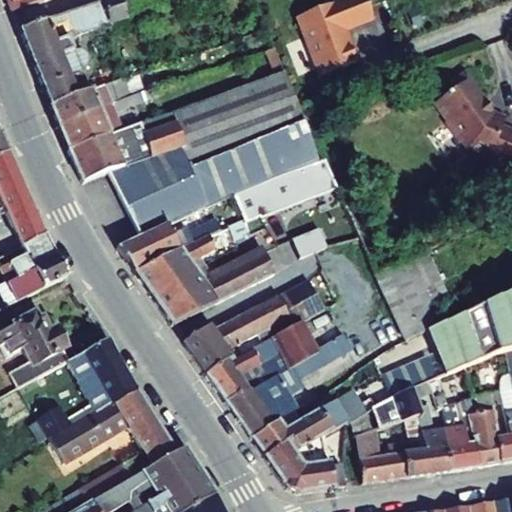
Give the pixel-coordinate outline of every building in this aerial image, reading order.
[(7,0),(12,14),(51,0),(7,0)] [(151,8),(148,0),(114,0),(19,32),(49,107),(79,97),(71,75),(80,72),(83,70),(84,69),(85,67),(86,65),(86,63),(86,59),(84,56),(82,54),(79,53),(77,53),(73,53),(68,40),(152,11),(151,8)] [(344,0),(296,19),(319,77),(356,62),(344,31),(372,20),(363,0),(344,0)] [(422,23),(417,10),(407,14),(411,27),(422,23)] [(79,97),(88,93),(80,72),(71,75),(79,97)] [(302,120),(284,73),(246,87),(263,132),(302,120)] [(504,123),(489,116),(490,114),(483,105),(485,103),(464,73),(448,85),(452,91),(434,104),(448,124),(445,125),(458,143),(462,140),(469,150),(488,159),(489,155),(511,164),(511,131),(502,127),(504,123)] [(142,94),(135,77),(123,80),(129,99),(142,94)] [(57,127),(129,99),(123,80),(88,93),(79,97),(49,107),(57,127)] [(189,166),(115,193),(139,239),(166,227),(234,197),(261,186),(294,175),(319,164),(302,120),(263,132),(246,87),(140,125),(154,158),(181,148),(189,166)] [(149,101),(146,93),(142,94),(129,99),(57,127),(68,153),(108,137),(107,132),(119,127),(113,114),(149,101)] [(106,175),(115,193),(189,166),(181,148),(154,158),(140,125),(108,137),(68,153),(82,185),(106,175)] [(0,204),(0,205),(20,249),(44,237),(8,154),(0,157),(0,204)] [(305,200),(334,188),(323,162),(319,164),(294,175),(305,200)] [(272,213),(261,186),(234,197),(245,223),(245,224),(272,213)] [(243,224),(227,230),(232,243),(248,237),(243,224)] [(115,250),(132,274),(207,238),(202,226),(187,233),(186,230),(171,238),(166,227),(139,239),(115,250)] [(273,276),(263,253),(213,278),(201,285),(187,266),(200,260),(232,243),(227,230),(207,238),(132,274),(170,327),(273,276)] [(291,241),(299,260),(326,249),(318,230),(291,241)] [(44,237),(20,249),(24,257),(0,269),(0,273),(5,284),(0,287),(0,296),(6,308),(65,280),(44,237)] [(426,254),(410,261),(438,327),(454,320),(426,254)] [(213,278),(200,260),(187,266),(201,285),(213,278)] [(404,342),(424,333),(438,327),(410,261),(375,276),(404,342)] [(249,339),(256,336),(261,345),(299,323),(324,310),(308,282),(238,319),(249,339)] [(438,327),(424,333),(444,377),(495,356),(504,354),(511,352),(511,294),(454,320),(438,327)] [(299,323),(303,331),(327,318),(328,321),(339,316),(334,306),(325,310),(324,310),(299,323)] [(8,376),(16,391),(37,380),(67,363),(62,353),(64,352),(63,351),(64,344),(60,337),(54,334),(53,332),(47,336),(39,322),(36,324),(32,316),(0,333),(0,348),(6,359),(22,351),(29,364),(8,376)] [(219,329),(230,349),(249,339),(238,319),(219,329)] [(317,354),(316,352),(303,331),(299,323),(261,345),(232,361),(231,358),(204,376),(224,404),(246,391),(248,393),(317,354)] [(209,327),(182,343),(204,376),(231,358),(225,351),(230,349),(219,329),(213,333),(209,327)] [(343,356),(349,352),(342,338),(336,341),(343,356)] [(277,423),(296,411),(289,398),(304,389),(299,382),(343,356),(336,341),(316,352),(317,354),(248,393),(246,391),(224,404),(250,440),(277,423)] [(94,416),(135,394),(106,342),(70,361),(70,362),(67,363),(37,380),(44,393),(73,377),(89,405),(66,419),(59,408),(36,422),(47,441),(94,414),(94,416)] [(498,383),(498,394),(511,390),(511,352),(504,354),(508,376),(501,379),(498,383)] [(392,391),(435,380),(430,359),(386,370),(392,391)] [(37,380),(16,391),(24,405),(44,393),(37,380)] [(445,409),(435,380),(427,384),(431,394),(437,412),(443,410),(445,428),(443,428),(449,473),(477,470),(463,404),(445,409)] [(417,400),(431,394),(427,384),(412,389),(417,400)] [(420,408),(417,400),(412,389),(391,399),(389,399),(374,407),(371,409),(364,414),(348,423),(354,438),(375,432),(403,423),(417,418),(423,415),(420,408)] [(496,440),(500,465),(511,463),(511,390),(498,394),(501,404),(508,437),(497,440),(496,440)] [(348,423),(364,414),(352,391),(333,404),(345,424),(348,423)] [(41,511),(75,511),(174,455),(135,394),(94,416),(94,414),(47,441),(63,468),(128,429),(143,453),(41,511)] [(374,407),(389,399),(387,394),(371,402),(374,407)] [(497,440),(491,407),(501,404),(498,394),(473,401),(463,404),(477,470),(500,465),(496,440),(497,440)] [(324,437),(345,424),(333,404),(284,432),(277,423),(250,440),(263,459),(289,441),(297,452),(324,437)] [(420,408),(423,415),(428,414),(427,407),(420,408)] [(428,414),(423,415),(417,418),(423,452),(401,455),(404,480),(449,473),(443,428),(432,429),(428,414)] [(379,459),(375,432),(354,438),(357,461),(360,486),(404,480),(401,455),(423,452),(417,418),(403,423),(407,444),(387,447),(388,457),(379,459)] [(329,466),(324,437),(297,452),(289,441),(263,459),(285,491),(297,496),(333,491),(329,466)] [(75,511),(188,511),(213,498),(182,450),(174,455),(75,511)] [(360,486),(357,461),(341,463),(345,488),(360,486)] [(333,491),(345,488),(341,463),(329,466),(333,491)] [(188,511),(220,511),(213,498),(188,511)] [(511,511),(511,500),(476,507),(477,511),(511,511)]
